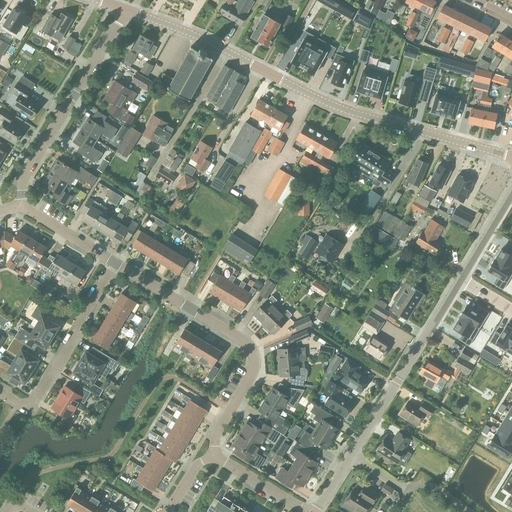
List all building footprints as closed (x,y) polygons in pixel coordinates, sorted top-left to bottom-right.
[(224,0),(217,12),(226,17),(235,0),(224,0)] [(240,0),(235,0),(226,17),(235,22),(243,9),(246,10),(252,0),(244,0),(244,2),(240,0)] [(265,0),(262,6),(260,10),(265,13),(267,9),(271,0),(265,0)] [(318,0),(335,10),(340,1),(337,0),(318,0)] [(370,11),(374,2),(369,0),(368,0),(364,8),(370,11)] [(370,11),(369,14),(375,17),(379,9),(379,10),(383,0),(375,0),(374,2),(370,11)] [(418,9),(421,0),(406,0),(406,3),(418,9)] [(432,0),(421,0),(418,9),(420,10),(418,14),(428,18),(436,1),(432,0)] [(357,11),(340,1),(335,10),(353,20),(357,11)] [(449,24),(455,11),(444,6),(438,18),(449,24)] [(4,18),(0,24),(0,28),(20,41),(28,27),(27,27),(31,20),(26,17),(26,16),(24,15),(25,12),(17,8),(16,10),(13,9),(7,20),(4,18)] [(359,10),(354,20),(371,28),(375,18),(359,10)] [(460,30),(467,17),(455,11),(449,24),(460,30)] [(412,20),(415,22),(419,15),(412,12),(409,18),(412,20)] [(51,13),(41,30),(52,36),(60,40),(64,34),(72,20),(60,13),(58,17),(51,13)] [(385,14),(382,20),(389,23),(392,17),(385,14)] [(268,46),(280,24),(263,15),(251,37),(268,46)] [(287,29),(293,19),(287,15),(281,25),(287,29)] [(472,35),(479,23),(467,17),(460,30),(472,35)] [(412,28),(415,22),(412,20),(409,18),(405,25),(412,28)] [(479,23),(472,35),(485,41),(491,29),(479,23)] [(443,27),(440,33),(444,35),(444,36),(446,37),(449,31),(443,27)] [(303,67),(319,38),(311,33),(305,29),(299,40),(302,41),(291,61),(298,65),(299,65),(303,67)] [(405,29),(403,37),(412,40),(415,31),(405,29)] [(444,35),(440,33),(437,40),(443,43),(446,37),(444,36),(444,35)] [(503,53),(511,41),(499,34),(492,46),(503,53)] [(69,50),(75,40),(69,36),(62,46),(69,50)] [(132,46),(125,60),(132,63),(138,52),(144,55),(144,56),(150,59),(156,47),(150,44),(152,42),(140,36),(134,47),(132,46)] [(325,42),(319,38),(303,67),(307,68),(306,70),(314,74),(324,56),(330,59),(336,48),(325,42)] [(466,39),(463,45),(467,47),(467,49),(469,50),(473,42),(466,39)] [(511,59),(511,41),(503,53),(503,54),(511,59)] [(467,47),(463,45),(460,52),(467,55),(469,50),(467,49),(467,47)] [(199,51),(191,46),(172,79),(163,73),(157,83),(167,89),(189,102),(213,59),(205,54),(207,51),(200,48),(199,51)] [(369,52),(362,50),(358,62),(365,64),(369,52)] [(28,60),(31,54),(25,51),(22,56),(28,60)] [(335,54),(329,68),(336,71),(331,83),(342,87),(353,61),(335,54)] [(496,56),(494,59),(492,62),(497,65),(500,59),(496,56)] [(441,57),(438,66),(450,70),(450,67),(452,63),(452,61),(447,59),(441,57)] [(395,73),(398,61),(392,59),(389,71),(395,73)] [(497,65),(492,62),(489,67),(493,70),(497,65)] [(153,67),(146,63),(141,72),(148,76),(153,67)] [(464,64),(461,73),(474,77),(476,69),(477,68),(475,67),(464,64)] [(229,113),(244,85),(241,84),(245,77),(224,65),(206,97),(208,98),(206,100),(229,113)] [(356,93),(368,98),(376,71),(366,67),(365,70),(363,70),(356,93)] [(403,89),(399,103),(415,107),(419,93),(429,96),(436,70),(425,67),(421,83),(405,78),(405,81),(402,81),(400,88),(403,89)] [(474,77),(473,80),(489,84),(492,73),(476,69),(474,77)] [(387,74),(376,71),(368,98),(381,102),(387,78),(386,78),(387,74)] [(137,73),(131,82),(147,91),(148,89),(152,83),(140,75),(137,73)] [(7,87),(12,79),(7,76),(2,84),(7,87)] [(115,82),(105,99),(113,104),(108,112),(118,118),(122,120),(127,110),(121,107),(126,99),(132,103),(137,95),(131,91),(115,82)] [(31,118),(39,106),(26,97),(30,91),(18,83),(12,92),(19,97),(12,107),(31,118)] [(436,95),(430,113),(455,120),(461,102),(436,95)] [(268,123),(276,109),(259,100),(250,116),(260,121),(261,119),(268,123)] [(469,123),(481,126),(484,111),(485,105),(480,104),(479,110),(472,108),(469,123)] [(127,110),(122,120),(130,125),(138,111),(130,106),(127,110)] [(0,134),(15,144),(23,131),(9,123),(13,117),(0,108),(0,118),(4,122),(0,128),(0,134)] [(276,109),(268,123),(248,159),(250,160),(254,151),(260,154),(270,136),(274,138),(267,150),(277,156),(284,143),(279,140),(283,132),(284,132),(289,123),(285,121),(287,116),(276,110),(276,109)] [(496,114),(484,111),(481,126),(493,128),(496,114)] [(165,146),(174,129),(167,124),(153,116),(143,135),(157,143),(161,135),(165,138),(161,144),(165,146)] [(88,120),(81,130),(97,140),(101,132),(107,136),(112,139),(116,131),(112,129),(103,123),(101,122),(98,127),(89,121),(88,120)] [(231,150),(225,158),(240,167),(245,159),(260,130),(246,122),(231,150)] [(123,125),(116,135),(123,139),(129,129),(123,125)] [(307,146),(315,131),(305,125),(296,140),(307,146)] [(81,130),(74,141),(80,145),(85,147),(81,154),(92,161),(96,163),(102,154),(98,152),(92,148),(97,140),(81,130)] [(318,152),(326,137),(315,131),(307,146),(318,152)] [(318,152),(311,164),(319,169),(318,171),(325,175),(329,166),(319,161),(323,154),(329,158),(337,143),(326,137),(318,152)] [(123,139),(116,149),(116,150),(126,156),(133,145),(123,139)] [(192,152),(190,155),(192,157),(191,158),(198,163),(195,168),(204,173),(200,179),(210,185),(215,175),(206,169),(210,162),(205,160),(212,148),(201,142),(194,153),(192,152)] [(387,187),(394,174),(385,168),(389,161),(362,144),(350,164),(374,179),(372,183),(378,187),(381,183),(387,187)] [(344,146),(338,157),(342,160),(348,148),(344,146)] [(174,172),(176,167),(183,157),(172,151),(163,165),(165,167),(164,169),(161,167),(155,177),(169,185),(175,176),(168,172),(169,169),(174,172)] [(311,164),(315,156),(310,153),(306,161),(311,164)] [(151,168),(156,159),(151,156),(146,165),(151,168)] [(404,178),(401,184),(408,188),(411,183),(418,187),(428,164),(417,159),(411,174),(408,173),(406,179),(404,178)] [(67,183),(70,185),(77,172),(58,160),(57,161),(55,160),(51,167),(53,168),(50,172),(67,183)] [(216,180),(213,185),(221,190),(224,185),(236,166),(225,160),(214,179),(216,180)] [(101,164),(97,169),(102,173),(106,167),(101,164)] [(187,164),(183,171),(188,174),(192,167),(187,164)] [(440,165),(430,183),(440,188),(450,170),(440,165)] [(284,207),(299,181),(279,169),(265,195),(284,207)] [(63,191),(67,183),(50,172),(43,184),(56,192),(53,197),(66,205),(72,197),(63,191)] [(138,178),(143,181),(146,176),(141,173),(138,178)] [(188,192),(195,180),(185,173),(177,186),(188,192)] [(463,202),(473,183),(458,175),(448,194),(463,202)] [(143,182),(139,190),(147,194),(151,187),(143,182)] [(417,195),(414,200),(427,207),(430,201),(431,202),(436,191),(424,185),(419,196),(417,195)] [(139,190),(136,194),(144,198),(146,194),(139,190)] [(80,191),(76,198),(82,201),(86,194),(80,191)] [(128,208),(131,203),(133,200),(126,195),(124,198),(127,200),(124,206),(128,208)] [(371,195),(357,214),(366,220),(378,200),(371,195)] [(298,215),(308,215),(308,197),(298,197),(298,215)] [(92,226),(104,207),(99,204),(96,209),(91,206),(94,201),(89,198),(80,212),(85,215),(82,220),(92,226)] [(414,202),(410,210),(415,213),(417,210),(424,213),(426,208),(414,202)] [(101,232),(110,218),(104,214),(107,209),(104,207),(92,226),(101,232)] [(170,208),(168,212),(175,217),(178,212),(170,208)] [(467,227),(472,217),(456,208),(451,219),(467,227)] [(448,218),(450,215),(438,209),(436,212),(448,218)] [(385,211),(377,225),(386,230),(394,217),(385,211)] [(110,238),(119,223),(124,216),(119,213),(114,220),(110,218),(101,232),(110,238)] [(158,225),(161,221),(157,218),(150,229),(154,232),(158,225)] [(341,220),(339,223),(339,227),(342,229),(346,228),(348,225),(347,222),(344,220),(341,220)] [(119,223),(110,238),(120,243),(127,232),(132,235),(138,225),(132,221),(128,228),(119,223)] [(436,240),(443,228),(432,221),(424,233),(422,231),(415,243),(433,255),(441,243),(436,240)] [(402,222),(394,235),(402,240),(410,228),(402,222)] [(374,227),(368,236),(387,248),(393,238),(374,227)] [(5,232),(4,247),(8,249),(8,248),(10,245),(18,250),(19,251),(28,237),(19,231),(15,237),(5,232)] [(142,252),(150,238),(141,232),(132,246),(142,252)] [(248,264),(257,251),(231,235),(223,248),(248,264)] [(306,246),(301,255),(307,259),(312,250),(317,242),(311,238),(306,235),(301,243),(306,246)] [(317,242),(312,250),(317,252),(321,255),(320,256),(320,258),(324,261),(326,260),(327,259),(333,262),(343,245),(327,235),(321,245),(317,242)] [(19,251),(16,257),(20,259),(23,254),(29,257),(37,242),(28,237),(19,251)] [(150,257),(159,243),(150,238),(142,252),(150,257)] [(37,242),(29,257),(38,262),(35,268),(40,271),(43,266),(47,259),(42,256),(47,248),(37,242)] [(160,263),(168,248),(159,243),(150,257),(160,263)] [(169,269),(178,254),(168,248),(160,263),(169,269)] [(494,260),(511,271),(511,251),(510,255),(501,249),(494,260)] [(192,262),(196,256),(189,252),(185,258),(192,262)] [(43,266),(40,271),(50,277),(53,272),(58,275),(67,260),(57,254),(55,258),(50,255),(47,259),(43,266)] [(178,254),(169,269),(180,275),(181,272),(189,277),(196,265),(188,260),(178,254)] [(67,260),(58,275),(62,277),(59,283),(64,285),(67,280),(76,266),(67,260)] [(511,271),(494,260),(487,271),(497,277),(493,284),(503,290),(511,274),(511,271)] [(67,280),(64,285),(68,288),(71,283),(77,286),(85,272),(76,266),(67,280)] [(230,282),(232,283),(235,278),(231,275),(228,280),(220,276),(215,284),(209,293),(220,299),(230,282)] [(266,298),(276,282),(269,277),(259,294),(266,298)] [(314,281),(309,287),(322,297),(327,290),(314,281)] [(241,289),(242,289),(245,284),(241,282),(238,287),(232,283),(230,282),(220,299),(231,306),(241,289)] [(418,304),(424,295),(407,285),(392,310),(406,319),(417,303),(418,304)] [(57,297),(60,292),(51,286),(48,292),(57,297)] [(241,289),(231,306),(241,312),(252,295),(253,295),(256,290),(251,288),(248,293),(242,289),(241,289)] [(115,304),(130,313),(136,302),(122,294),(115,304)] [(263,325),(277,310),(272,306),(277,301),(272,296),(253,315),(263,325)] [(124,322),(130,313),(115,304),(110,313),(124,322)] [(385,319),(389,313),(376,304),(372,311),(385,319)] [(466,306),(459,317),(479,329),(489,313),(479,307),(476,312),(475,312),(466,306)] [(35,328),(53,339),(56,333),(58,333),(59,332),(60,331),(60,330),(60,329),(60,327),(49,321),(52,315),(39,307),(32,317),(40,321),(35,328)] [(277,310),(263,325),(274,334),(292,315),(287,310),(282,315),(277,310)] [(321,312),(317,318),(323,322),(327,316),(321,312)] [(371,312),(362,326),(375,334),(384,320),(371,312)] [(119,330),(124,322),(110,313),(104,321),(119,330)] [(297,331),(312,324),(309,316),(293,323),(297,331)] [(459,318),(453,328),(462,334),(459,340),(469,346),(479,329),(459,317),(459,318)] [(113,340),(119,330),(104,321),(99,331),(113,340)] [(496,331),(489,342),(505,351),(511,340),(511,328),(506,325),(501,334),(496,331)] [(49,344),(53,339),(35,328),(31,335),(21,329),(15,338),(30,348),(29,348),(31,349),(35,343),(46,350),(47,350),(49,349),(50,348),(50,347),(50,345),(49,344)] [(182,351),(192,334),(183,329),(173,345),(182,351)] [(108,349),(113,340),(99,331),(93,340),(108,349)] [(192,357),(202,340),(192,334),(182,351),(192,357)] [(380,360),(389,346),(379,340),(379,339),(373,335),(364,350),(380,360)] [(30,348),(15,338),(14,338),(7,351),(17,357),(14,362),(32,373),(34,370),(36,370),(39,366),(38,364),(39,361),(27,353),(29,348),(30,348)] [(201,363),(212,346),(202,340),(192,357),(201,363)] [(349,354),(355,350),(352,344),(346,348),(349,354)] [(212,346),(201,363),(211,369),(206,377),(211,380),(218,369),(213,366),(221,352),(212,346)] [(322,346),(320,356),(333,358),(335,348),(322,346)] [(279,363),(299,361),(298,348),(278,350),(279,363)] [(468,375),(473,365),(477,358),(478,356),(464,349),(454,366),(457,368),(454,374),(444,369),(444,370),(427,361),(419,374),(428,379),(426,384),(437,390),(443,378),(447,380),(449,376),(455,379),(460,370),(468,375)] [(483,349),(480,355),(485,358),(488,353),(483,349)] [(80,363),(99,375),(104,378),(110,368),(115,372),(120,364),(101,352),(97,359),(86,352),(80,363)] [(335,355),(322,376),(328,379),(341,359),(335,355)] [(341,368),(340,369),(346,373),(342,380),(341,381),(360,392),(368,379),(356,372),(360,366),(347,358),(341,368)] [(32,373),(14,362),(11,367),(1,361),(0,362),(0,376),(9,382),(12,377),(25,385),(27,382),(29,382),(31,378),(30,376),(32,373)] [(299,361),(279,363),(280,377),(288,376),(288,384),(303,386),(304,381),(306,379),(307,371),(306,369),(299,368),(299,361)] [(93,385),(99,375),(80,363),(74,373),(84,380),(80,386),(91,393),(91,394),(99,398),(104,391),(93,385)] [(345,416),(353,403),(345,398),(349,392),(330,380),(323,391),(330,396),(326,404),(345,416)] [(265,400),(282,410),(286,404),(292,408),(295,403),(296,403),(304,391),(288,389),(279,383),(276,390),(272,388),(265,400)] [(84,405),(91,394),(91,393),(80,386),(76,393),(65,387),(59,397),(72,405),(76,400),(84,405)] [(183,409),(201,420),(206,411),(189,400),(189,399),(185,396),(182,400),(187,403),(183,409)] [(69,411),(72,405),(59,397),(52,409),(62,416),(59,421),(70,428),(77,417),(69,411)] [(278,416),(282,410),(265,400),(258,411),(261,413),(257,420),(265,424),(281,434),(283,435),(287,429),(282,425),(285,420),(278,416)] [(420,409),(409,402),(401,415),(418,426),(425,415),(429,418),(434,409),(424,402),(420,409)] [(443,403),(439,409),(450,416),(453,410),(443,403)] [(315,429),(332,440),(339,430),(335,427),(340,420),(315,404),(311,412),(315,414),(313,419),(319,423),(315,429)] [(201,420),(183,409),(178,406),(176,410),(181,413),(177,419),(195,430),(201,420)] [(511,416),(509,415),(503,426),(511,431),(511,416)] [(195,430),(177,419),(172,416),(170,420),(175,423),(171,429),(189,440),(195,430)] [(265,424),(257,420),(256,419),(253,425),(247,421),(240,433),(260,445),(265,437),(275,444),(277,439),(283,443),(286,437),(284,436),(283,435),(281,434),(265,424)] [(189,440),(171,429),(166,426),(164,430),(169,433),(165,439),(183,450),(189,440)] [(496,436),(496,437),(511,446),(511,431),(503,426),(497,436),(496,436)] [(326,450),(332,440),(315,429),(311,435),(305,432),(301,438),(294,434),(291,439),(297,442),(313,452),(316,455),(321,447),(326,450)] [(255,453),(260,445),(240,433),(233,446),(235,447),(232,453),(258,469),(264,459),(255,453)] [(405,451),(411,441),(399,433),(392,445),(386,441),(378,453),(391,461),(392,460),(399,465),(407,452),(405,451)] [(183,450),(165,439),(160,436),(157,441),(162,444),(158,451),(157,452),(172,461),(175,463),(183,450)] [(511,446),(496,437),(489,448),(509,460),(511,454),(511,446)] [(309,458),(313,452),(297,442),(289,454),(297,459),(293,464),(310,475),(318,464),(309,458)] [(172,461),(157,452),(158,451),(154,449),(155,448),(150,445),(147,449),(152,452),(149,458),(167,469),(172,461)] [(279,449),(276,454),(280,456),(282,458),(285,453),(279,449)] [(270,452),(267,457),(272,460),(273,459),(275,455),(270,452)] [(273,459),(272,460),(279,463),(282,458),(280,456),(276,454),(275,455),(273,459)] [(167,469),(149,458),(144,455),(141,460),(146,462),(142,468),(161,479),(167,469)] [(303,487),(310,475),(293,464),(288,472),(281,468),(275,478),(288,486),(292,480),(303,487)] [(161,479),(142,468),(137,465),(135,470),(140,473),(135,481),(133,479),(130,485),(140,491),(143,486),(153,492),(161,479)] [(96,477),(93,482),(98,485),(102,480),(96,477)] [(354,511),(370,511),(381,496),(367,487),(362,496),(355,492),(346,507),(354,511)] [(76,511),(86,494),(77,489),(67,506),(76,511)] [(77,511),(87,511),(95,499),(86,494),(76,511),(77,511)] [(227,511),(233,503),(224,497),(221,502),(215,499),(206,511),(227,511)] [(100,511),(104,505),(95,499),(87,511),(100,511)] [(133,501),(129,508),(134,511),(138,505),(133,501)] [(240,511),(243,508),(233,503),(227,511),(240,511)]
